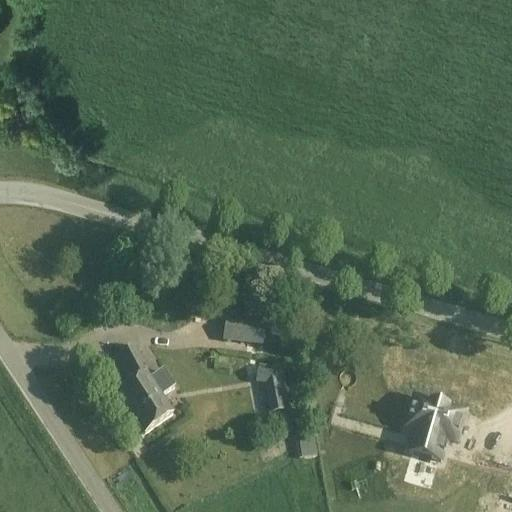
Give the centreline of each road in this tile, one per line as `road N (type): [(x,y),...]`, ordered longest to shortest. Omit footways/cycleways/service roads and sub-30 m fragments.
road 1 (tertiary): [(511,332),(95,209),(0,193)]
road 2 (tertiary): [(110,511),(0,341)]
